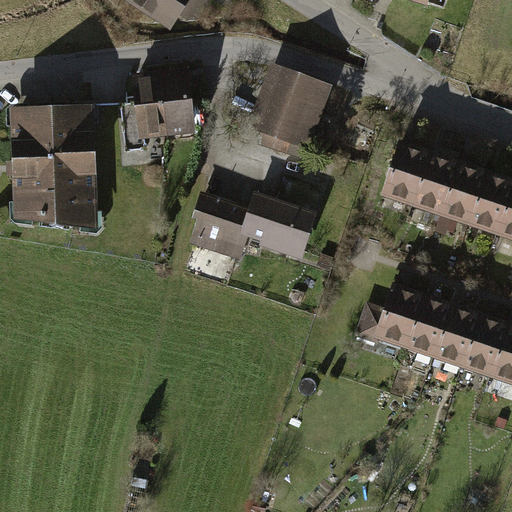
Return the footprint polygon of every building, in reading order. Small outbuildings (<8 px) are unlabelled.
[(128,0),(170,27),(180,13),(187,19),(195,24),(199,18),(210,0),(128,0)] [(292,141),(309,147),(333,82),(272,61),(248,125),(261,130),(257,142),(287,153),(292,141)] [(167,134),(196,131),(188,65),(159,68),(167,134)] [(139,137),(167,134),(159,68),(131,72),(139,137)] [(14,216),(98,228),(93,101),(10,104),(14,216)] [(380,192),(407,202),(425,150),(398,140),(380,192)] [(407,202),(437,212),(455,160),(425,150),(407,202)] [(437,212),(465,222),(483,170),(455,160),(437,212)] [(465,222),(497,233),(511,188),(511,179),(483,170),(465,222)] [(511,188),(497,233),(511,238),(511,188)] [(239,259),(247,235),(252,221),(244,219),(249,205),(201,190),(192,216),(197,218),(189,243),(239,259)] [(252,221),(247,235),(261,240),(260,244),(302,258),(317,210),(254,190),(249,205),(244,219),(252,221)] [(376,337),(402,347),(421,293),(395,284),(376,337)] [(402,347),(429,356),(448,303),(421,293),(402,347)] [(429,356),(455,365),(474,312),(448,303),(429,356)] [(455,365),(482,375),(501,322),(474,312),(455,365)] [(482,375),(509,384),(511,374),(511,325),(501,322),(482,375)]
